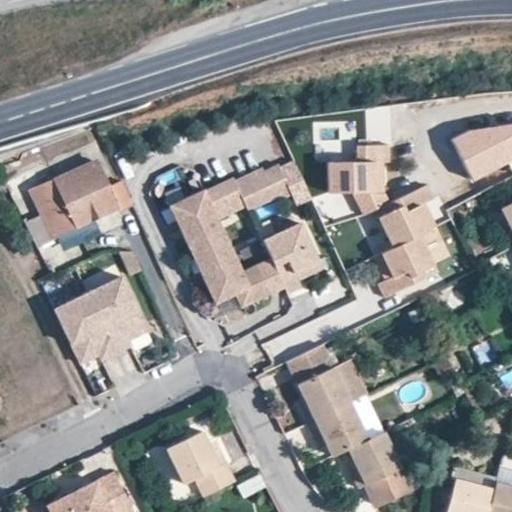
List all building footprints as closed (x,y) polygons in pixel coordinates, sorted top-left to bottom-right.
[(511,126),(469,131),(450,140),(471,180),(508,161),(511,158),(511,126)] [(357,161),(330,162),(330,192),(352,191),(385,191),(384,161),(390,160),(389,145),(357,145),(357,161)] [(129,207),(120,186),(109,191),(95,162),(29,191),(40,216),(23,224),(35,249),(52,241),(49,236),(116,207),(118,212),(129,207)] [(310,200),(293,162),(281,167),(293,194),(298,205),(310,200)] [(266,170),(264,167),(236,179),(235,176),(205,188),(204,186),(170,201),(180,227),(185,225),(188,232),(183,234),(198,269),(202,267),(206,274),(202,276),(212,300),(233,291),(239,305),(282,287),(285,293),(299,287),(295,278),(292,271),(315,261),(298,222),(262,238),(269,256),(240,269),(217,220),(246,207),(248,210),(276,198),(277,201),(293,194),(281,167),(280,164),(266,170)] [(434,199),(425,182),(389,200),(373,207),(391,246),(429,227),(419,206),(424,204),(434,199)] [(385,191),(352,191),(362,212),(373,207),(389,200),(385,191)] [(464,203),(468,209),(475,205),(470,199),(464,203)] [(511,200),(498,208),(511,235),(511,200)] [(434,225),(424,204),(419,206),(429,227),(434,225)] [(188,232),(185,225),(180,227),(183,234),(188,232)] [(437,272),(419,233),(391,246),(381,251),(393,275),(386,278),(377,283),(384,298),(437,272)] [(393,275),(381,251),(374,255),(386,278),(393,275)] [(318,268),(315,261),(292,271),(295,278),(318,268)] [(144,330),(119,275),(51,306),(76,362),(90,356),(87,350),(92,348),(95,354),(98,359),(128,344),(126,339),(144,330)] [(418,305),(423,315),(436,310),(431,299),(418,305)] [(296,403),(305,422),(351,401),(335,369),(322,342),(284,360),(300,393),(303,400),(296,403)] [(87,350),(90,356),(95,354),(92,348),(87,350)] [(335,369),(351,401),(364,394),(368,392),(352,360),(335,369)] [(452,377),(457,386),(472,378),(467,370),(452,377)] [(300,393),(292,396),(296,403),(303,400),(300,393)] [(351,401),(368,437),(381,431),(364,394),(351,401)] [(351,401),(305,422),(314,441),(321,438),(325,445),(330,456),(347,448),(368,437),(351,401)] [(368,437),(347,448),(355,465),(348,468),(357,487),(364,484),(373,503),(407,486),(399,467),(401,466),(384,430),(381,431),(368,437)] [(191,479),(200,496),(203,495),(215,489),(234,480),(213,439),(207,443),(200,431),(162,450),(180,484),(191,479)] [(321,438),(314,441),(317,448),(325,445),(321,438)] [(132,511),(112,472),(45,506),(47,511),(132,511)] [(491,486),(484,511),(511,511),(511,476),(496,472),(491,486)] [(264,486),(258,473),(235,484),(241,497),(264,486)] [(454,478),(444,511),(484,511),(491,486),(454,478)] [(203,495),(207,505),(219,498),(215,489),(203,495)]
